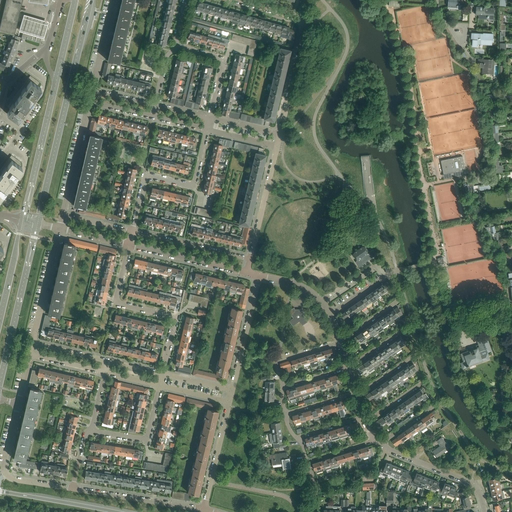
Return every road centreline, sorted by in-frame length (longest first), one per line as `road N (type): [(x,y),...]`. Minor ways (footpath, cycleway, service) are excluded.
road 1 (secondary): [(38,223),(91,0)]
road 2 (residential): [(279,136),(302,25),(231,0)]
road 3 (residential): [(162,376),(175,320),(116,302),(128,245)]
road 4 (secondary): [(0,382),(38,223)]
road 5 (residential): [(132,230),(145,177),(193,185),(208,130)]
road 6 (residential): [(348,368),(400,332),(409,339),(412,356),(356,393)]
road 7 (residential): [(379,444),(431,409),(425,386),(366,422)]
road 8 (secondary): [(55,84),(21,219)]
road 9 (residential): [(484,511),(475,484),(379,444)]
road 10 (residential): [(73,488),(202,510)]
road 11 (residential): [(246,273),(128,245)]
road 12 (residential): [(249,259),(132,230)]
